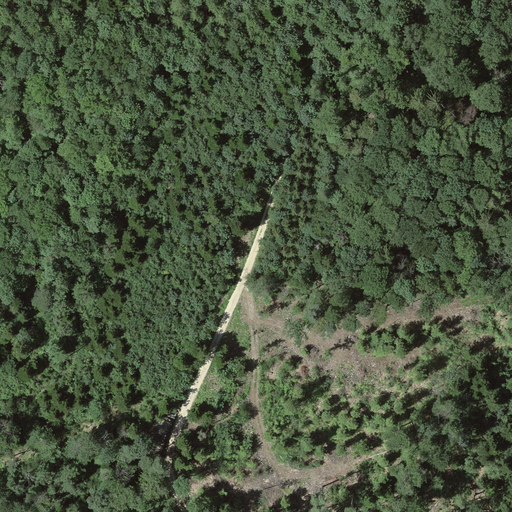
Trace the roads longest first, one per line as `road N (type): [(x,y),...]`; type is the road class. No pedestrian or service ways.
road 1 (track): [(269,0),(297,24),(311,78),(247,271),(173,445),(170,471),(184,511)]
road 2 (track): [(247,271),(254,411),(280,474),(322,511)]
